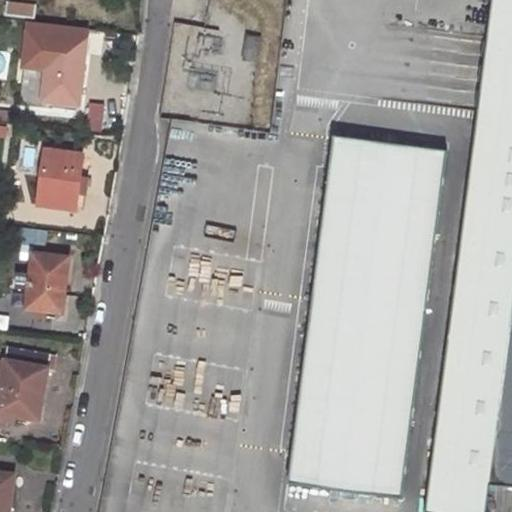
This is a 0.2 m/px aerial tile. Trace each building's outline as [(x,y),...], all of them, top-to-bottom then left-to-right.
[(511,0),(494,0),(429,483),(490,488),(511,489),(511,0)] [(19,2),(7,1),(5,15),(17,17),(19,2)] [(17,17),(36,19),(37,5),(19,2),(17,17)] [(249,35),(245,60),(256,62),(260,36),(249,35)] [(48,49),(40,102),(77,107),(84,54),(48,49)] [(449,150),(336,135),(288,483),(402,498),(449,150)] [(51,153),(44,205),(74,209),(82,157),(51,153)] [(28,289),(25,310),(61,313),(66,260),(31,256),(29,276),(17,274),(15,288),(28,289)] [(0,361),(0,425),(5,426),(7,415),(38,420),(47,367),(52,368),(55,354),(8,346),(5,362),(0,361)] [(0,473),(0,511),(8,511),(14,476),(0,473)] [(429,483),(425,511),(485,511),(490,488),(429,483)]
